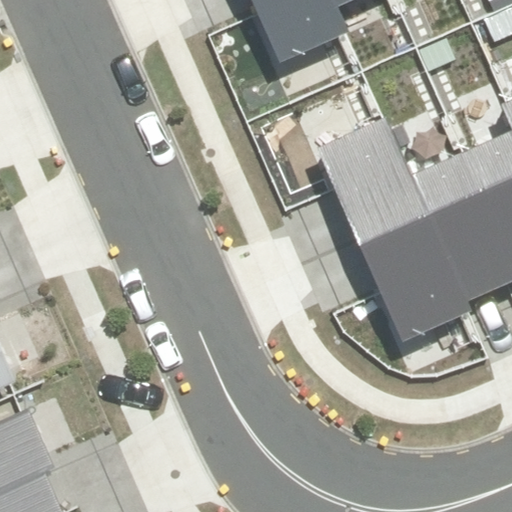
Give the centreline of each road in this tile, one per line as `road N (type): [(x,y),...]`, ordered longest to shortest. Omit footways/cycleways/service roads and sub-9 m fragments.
road 1 (residential): [(58,0),(227,397),(273,458),(309,487),(354,507)]
road 2 (residential): [(354,507),(417,510),(511,483)]
